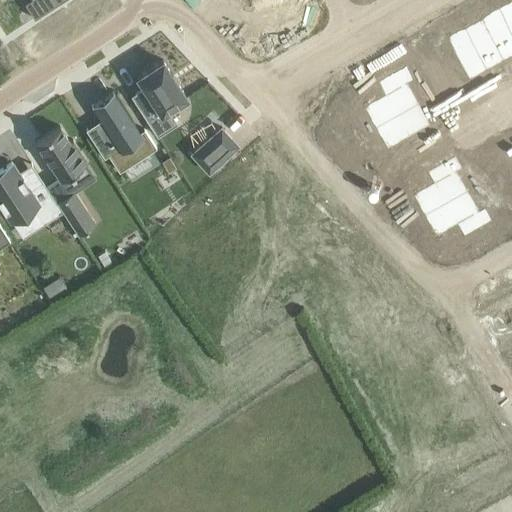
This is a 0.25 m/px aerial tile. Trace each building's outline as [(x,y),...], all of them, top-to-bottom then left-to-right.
[(28,0),(24,3),(34,18),(57,3),(55,0),(28,0)] [(511,3),(498,11),(511,36),(511,3)] [(511,36),(498,11),(481,21),(497,50),(511,41),(511,36)] [(481,21),(464,30),(481,59),(497,50),(481,21)] [(464,30),(448,39),(464,69),(481,59),(464,30)] [(145,88),(131,96),(157,135),(176,123),(167,109),(186,96),(177,83),(178,83),(171,73),(162,60),(137,76),(145,88)] [(451,74),(442,79),(447,88),(456,83),(451,74)] [(456,83),(447,88),(452,97),(461,92),(456,83)] [(397,90),(364,108),(375,128),(408,110),(397,90)] [(511,94),(509,90),(500,95),(505,103),(511,99),(511,94)] [(87,128),(86,129),(104,157),(108,154),(119,171),(156,147),(144,129),(140,131),(114,91),(112,92),(113,92),(93,105),(93,104),(91,105),(100,120),(103,123),(89,132),(87,128)] [(500,95),(492,100),(496,108),(505,103),(500,95)] [(408,110),(375,128),(386,148),(419,129),(408,110)] [(60,126),(36,141),(61,179),(62,179),(65,184),(75,177),(72,172),(87,162),(73,140),(70,142),(60,126)] [(221,127),(192,153),(208,171),(237,145),(221,127)] [(168,153),(161,157),(168,169),(175,164),(168,153)] [(499,161),(491,166),(496,175),(504,170),(499,161)] [(12,162),(0,169),(0,203),(11,220),(32,206),(43,224),(62,211),(56,201),(42,180),(29,189),(27,186),(28,186),(22,176),(21,176),(18,172),(12,162)] [(504,170),(496,175),(501,184),(509,179),(504,170)] [(446,177),(413,195),(424,215),(457,197),(446,177)] [(73,191),(56,201),(62,211),(78,235),(95,224),(73,191)] [(314,211),(295,191),(283,202),(275,193),(239,227),(254,242),(258,237),(271,251),(314,211)] [(457,197),(424,215),(435,235),(468,217),(457,197)] [(0,260),(13,252),(0,231),(0,260)] [(341,254),(324,236),(301,259),(291,249),(252,287),(266,302),(291,278),(303,291),(312,282),(315,286),(333,269),(329,266),(341,254)] [(60,276),(43,286),(49,297),(50,296),(67,286),(60,276)] [(459,389),(448,369),(415,387),(426,407),(459,389)] [(470,408),(459,389),(426,407),(438,427),(470,408)] [(422,474),(391,492),(399,508),(431,490),(422,474)] [(431,490),(399,508),(401,511),(428,511),(440,506),(431,490)]
